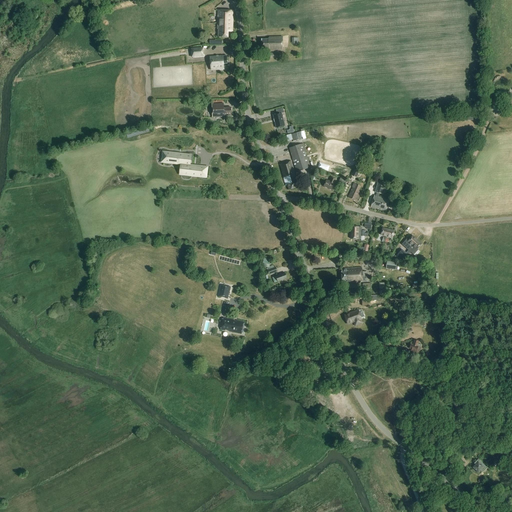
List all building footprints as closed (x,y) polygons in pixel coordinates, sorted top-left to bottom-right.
[(233,11),(218,11),(217,31),(218,31),(218,38),(228,38),(228,32),(232,32),(233,11)] [(283,51),(282,37),(269,37),(268,39),(261,40),(262,50),(268,50),(268,52),(283,51)] [(192,57),(204,56),(203,48),(191,49),(192,57)] [(227,64),(227,56),(210,58),(211,70),(224,69),(223,64),(227,64)] [(495,99),(492,104),(500,107),(503,103),(495,99)] [(224,108),(224,104),(212,105),(212,118),(224,117),(224,121),(227,121),(227,116),(231,116),(231,108),(224,108)] [(284,113),(283,109),(276,111),(277,115),(273,116),(277,128),(284,126),(285,126),(284,121),(283,121),(281,114),(284,113)] [(304,143),(290,147),(297,172),(311,168),(304,143)] [(180,165),(179,175),(206,178),(208,167),(190,165),(191,155),(162,151),(160,163),(180,165)] [(284,157),(282,157),(283,161),(285,161),(286,164),(284,164),(285,168),(294,165),(293,161),(291,162),(288,152),(283,153),(284,157)] [(294,165),(285,168),(287,175),(289,174),(290,178),(296,176),(293,169),(295,169),(294,165)] [(337,179),(332,177),(330,181),(328,181),(326,181),(324,186),(333,191),(336,183),(335,183),(337,179)] [(377,193),(376,197),(374,196),(371,207),(378,209),(381,209),(381,210),(386,211),(389,200),(378,197),(379,194),(383,195),(386,184),(378,182),(375,192),(377,193)] [(361,187),(354,184),(352,187),(353,188),(348,198),(357,202),(360,196),(357,195),(361,187)] [(405,248),(408,250),(409,249),(417,240),(412,236),(408,241),(410,243),(405,248)] [(409,249),(408,250),(413,255),(418,250),(417,249),(421,244),(417,240),(409,249)] [(400,259),(402,257),(405,253),(402,250),(398,254),(396,256),(399,259),(400,259)] [(362,273),(362,268),(342,269),(343,282),(347,281),(348,283),(367,282),(367,272),(362,273)] [(287,279),(285,273),(272,278),(274,283),(287,279)] [(221,285),(218,297),(228,299),(229,293),(231,287),(221,285)] [(361,323),(362,321),(361,320),(361,319),(362,319),(359,310),(345,316),(348,324),(355,322),(356,324),(357,324),(359,324),(361,323)] [(233,320),(223,318),(221,330),(224,331),(225,330),(230,331),(230,332),(241,334),(243,322),(237,321),(237,322),(233,321),(233,320)] [(419,341),(416,340),(414,346),(412,345),(411,348),(413,349),(413,351),(415,351),(416,350),(417,350),(418,348),(420,349),(422,345),(418,344),(419,341)] [(479,472),(481,470),(482,472),(486,467),(478,459),(474,464),(476,465),(474,467),(479,472)]
